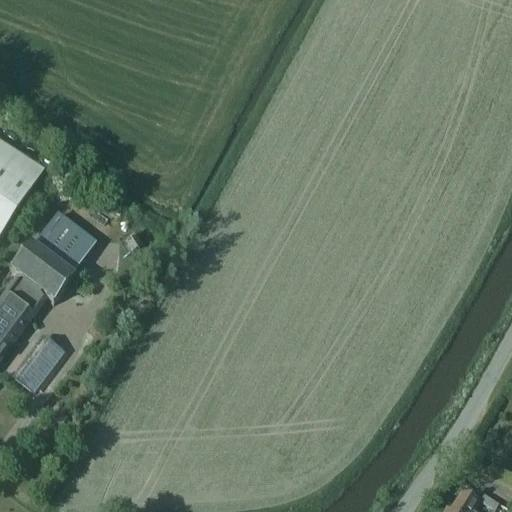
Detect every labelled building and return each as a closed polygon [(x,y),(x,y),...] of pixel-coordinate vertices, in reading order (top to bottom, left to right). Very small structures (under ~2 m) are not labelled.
[(0,238),(41,176),(0,148),(0,238)] [(0,303),(0,362),(45,303),(52,308),(72,281),(70,280),(94,248),(55,219),(32,250),(30,249),(10,276),(17,281),(0,303)] [(13,382),(31,395),(61,355),(43,342),(13,382)] [(60,430),(66,420),(59,415),(52,425),(60,430)] [(495,511),(498,508),(483,499),(479,505),(461,494),(449,511),(448,511),(446,510),(444,511),(495,511)]
